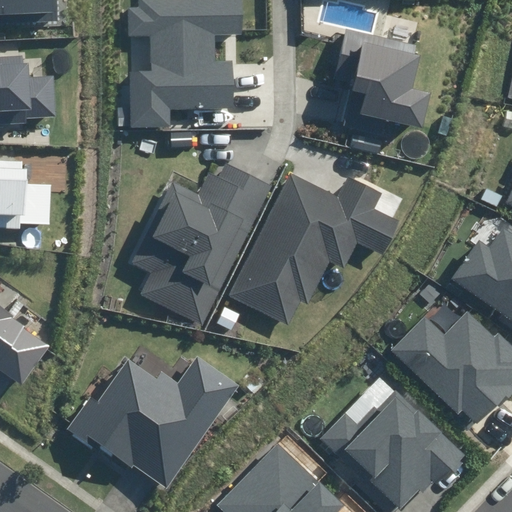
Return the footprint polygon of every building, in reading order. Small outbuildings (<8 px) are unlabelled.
[(0,0),(0,20),(58,18),(57,0),(0,0)] [(241,0),(137,0),(138,7),(128,8),(128,37),(150,37),(151,70),(130,70),(132,127),(170,126),(169,109),(234,108),(233,59),(216,60),(215,34),(242,34),(241,0)] [(354,84),(344,125),(392,136),(395,122),(423,129),(432,93),(412,88),(420,55),(413,53),(415,45),(345,28),(333,79),(354,84)] [(22,54),(0,55),(0,124),(27,123),(26,117),(55,116),(53,76),(29,77),(28,63),(22,63),(22,54)] [(0,227),(20,228),(21,222),(51,224),(52,185),(28,184),(29,169),(22,169),(22,161),(0,159),(0,227)] [(141,294),(203,325),(272,186),(226,163),(219,177),(209,172),(198,194),(173,182),(132,263),(152,273),(141,294)] [(228,295),(288,326),(301,300),(308,304),(330,261),(344,269),(358,243),(382,255),(400,221),(373,208),(381,194),(348,178),(338,198),(290,174),(228,295)] [(451,279),(511,319),(511,234),(502,228),(490,245),(479,238),(451,279)] [(0,369),(21,385),(50,345),(0,308),(0,369)] [(426,316),(392,349),(457,416),(465,409),(479,423),(511,391),(511,386),(509,383),(511,380),(511,344),(499,331),(494,337),(469,311),(444,335),(426,316)] [(88,397),(67,428),(131,471),(134,466),(169,490),(239,386),(196,357),(178,383),(161,371),(157,378),(128,358),(98,403),(88,397)] [(346,413),(320,442),(364,479),(358,487),(387,511),(388,511),(395,505),(401,511),(420,489),(425,493),(436,480),(442,485),(468,455),(392,390),(376,408),(372,405),(357,423),(346,413)] [(279,442),(217,506),(223,511),(338,511),(345,504),(279,442)]
